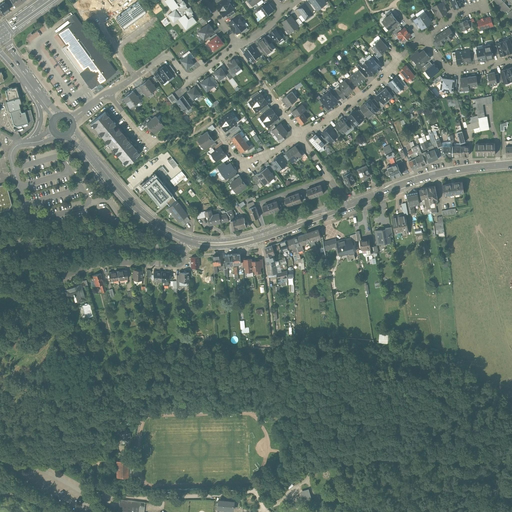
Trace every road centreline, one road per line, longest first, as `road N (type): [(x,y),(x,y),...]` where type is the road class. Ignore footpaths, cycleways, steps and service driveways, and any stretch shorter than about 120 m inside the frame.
road 1 (track): [(70,455),(111,496),(254,489)]
road 2 (residential): [(0,243),(199,242)]
road 3 (secondary): [(199,242),(144,213),(70,133)]
road 4 (secondary): [(511,164),(436,175),(350,204)]
road 5 (secondary): [(350,204),(254,238),(199,242)]
road 6 (residential): [(199,242),(168,263),(94,261),(58,271)]
road 7 (residential): [(402,54),(362,95),(298,134)]
